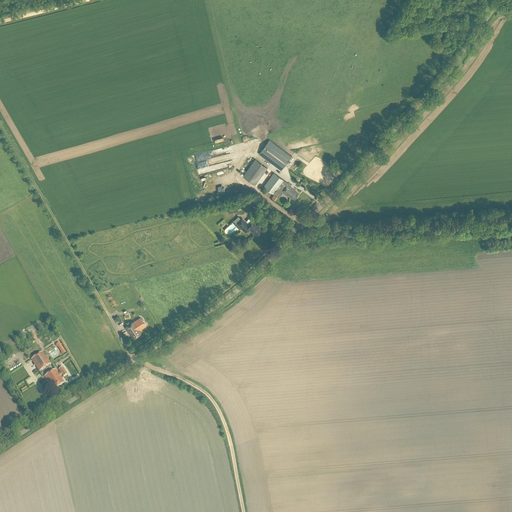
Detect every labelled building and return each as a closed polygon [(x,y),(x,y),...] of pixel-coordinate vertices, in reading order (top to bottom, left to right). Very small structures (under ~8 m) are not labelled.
[(269,140),(259,153),(281,170),(291,156),(269,140)] [(233,154),(196,161),(197,167),(234,160),(233,154)] [(242,175),(254,184),(267,168),(255,159),(242,175)] [(216,168),(217,169),(229,166),(228,161),(206,166),(207,169),(211,168),(212,169),(216,168)] [(278,198),(282,192),(287,196),(287,195),(289,197),(290,197),(293,199),(298,193),(294,191),(294,190),(293,189),(292,189),(290,187),(290,186),(287,184),(287,183),(273,172),(263,186),(278,198)] [(238,204),(229,207),(230,213),(240,211),(238,204)] [(254,234),(256,236),(261,232),(259,229),(259,228),(257,227),(256,227),(254,225),(255,224),(252,221),(248,226),(242,220),(236,225),(244,234),(249,230),(253,234),(254,234)] [(137,314),(144,309),(139,301),(122,312),(126,318),(126,317),(135,311),(137,314)] [(146,326),(140,317),(125,327),(129,333),(130,333),(132,336),(132,335),(134,338),(140,334),(138,332),(140,331),(139,330),(146,326)] [(31,360),(39,373),(51,365),(43,353),(31,360)] [(60,377),(62,375),(63,378),(67,375),(62,368),(59,370),(60,373),(58,374),(55,370),(45,377),(53,391),(64,384),(60,377)]
